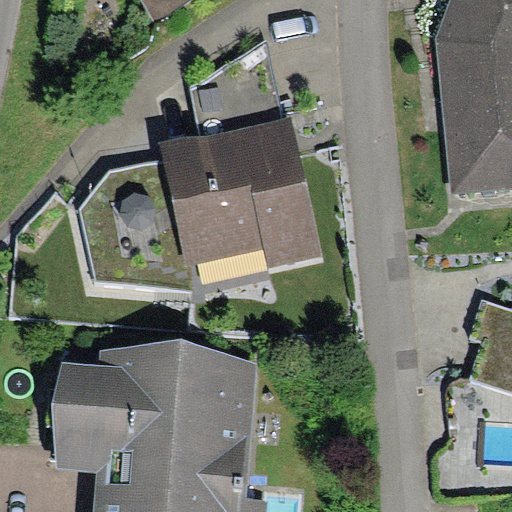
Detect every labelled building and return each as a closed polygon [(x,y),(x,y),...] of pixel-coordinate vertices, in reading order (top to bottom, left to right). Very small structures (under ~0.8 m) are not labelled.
[(141,0),(159,24),(195,0),(141,0)] [(511,0),(452,0),(435,43),(451,201),(511,192),(511,0)] [(96,287),(196,293),(191,270),(267,254),(272,275),(325,264),(295,123),(284,125),(267,45),(192,93),(204,142),(162,152),(165,165),(110,178),(80,216),(96,287)] [(458,385),(511,402),(511,322),(470,309),(458,346),(470,350),(458,385)] [(243,500),(253,372),(104,361),(102,379),(61,376),(53,481),(97,484),(95,511),(271,511),(273,503),(243,500)]
